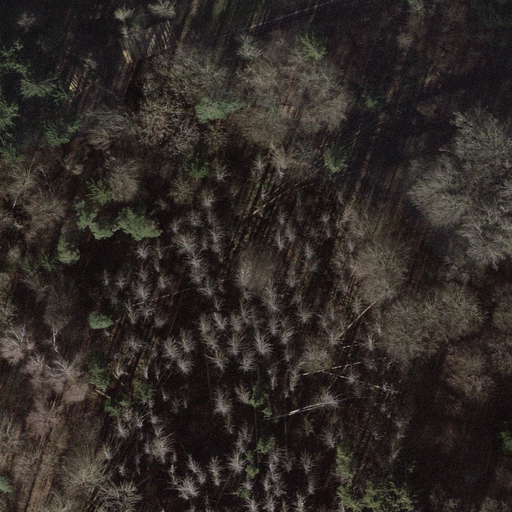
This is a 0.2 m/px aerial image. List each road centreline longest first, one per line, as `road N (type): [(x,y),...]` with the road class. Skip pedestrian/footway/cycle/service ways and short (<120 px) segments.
road 1 (track): [(5,179),(127,130),(356,111),(511,69)]
road 2 (track): [(0,182),(89,94),(350,0)]
